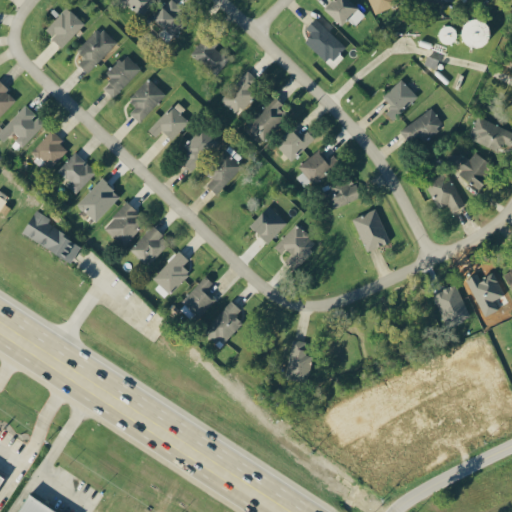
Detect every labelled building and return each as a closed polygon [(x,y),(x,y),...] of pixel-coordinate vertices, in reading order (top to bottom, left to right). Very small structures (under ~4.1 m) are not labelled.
[(124,0),(141,15),(155,0),(124,0)] [(173,36),(186,22),(178,15),(183,9),(173,0),(170,0),(154,18),(173,36)] [(342,25),(348,19),(355,26),(366,15),(350,0),(332,0),(324,8),(342,25)] [(368,0),(376,15),(395,5),(392,0),(368,0)] [(45,30),(62,47),(84,24),(67,7),(45,30)] [(306,28),(312,34),(305,41),(328,63),(345,46),(315,18),(306,28)] [(116,43),(99,27),(77,50),(84,57),(78,63),(88,73),(116,43)] [(191,53),(212,71),(225,55),(204,38),(191,53)] [(142,68),(125,54),(106,74),(112,79),(103,88),(114,98),(142,68)] [(234,113),(263,87),(249,72),(221,98),(234,113)] [(136,106),(130,113),(140,123),(166,94),(148,78),(129,99),(136,106)] [(392,119),(417,96),(402,79),(383,96),(392,106),(385,112),(392,119)] [(0,116),(17,99),(0,82),(0,116)] [(246,127),(263,142),(287,116),(279,108),(283,104),(274,96),(246,127)] [(148,131),(156,137),(162,131),(172,140),(189,121),(181,114),(185,109),(176,100),(148,131)] [(24,146),(45,124),(37,116),(26,105),(0,131),(0,138),(3,141),(11,133),(24,146)] [(443,122),(431,107),(401,131),(413,146),(443,122)] [(469,138),(502,154),(511,132),(479,116),(469,138)] [(291,161),(313,141),(296,123),(275,143),(291,161)] [(217,141),(201,126),(182,147),(187,151),(178,160),(190,171),(217,141)] [(51,167),(67,150),(59,143),(63,140),(52,130),(33,149),(51,167)] [(207,186),(220,195),(244,160),(226,148),(208,174),(213,178),(207,186)] [(326,159),(322,151),(297,163),(302,173),(297,176),(302,186),(340,167),(334,155),(326,159)] [(96,173),(75,152),(57,170),(71,184),(68,187),(76,194),(96,173)] [(470,159),(458,152),(451,162),(462,170),(459,175),(477,187),(492,163),(474,152),(470,159)] [(453,211),(465,205),(445,171),(424,183),(439,208),(448,203),(453,211)] [(361,196),(350,175),(323,188),(333,210),(361,196)] [(77,205),(96,222),(120,195),(101,178),(77,205)] [(123,245),(143,224),(135,216),(138,212),(127,202),(104,226),(123,245)] [(287,222),(268,206),(250,226),(268,243),(287,222)] [(353,219),(367,252),(390,242),(376,209),(353,219)] [(81,245),(47,224),(51,219),(36,210),(22,233),(71,262),(81,245)] [(274,247),(282,255),(286,250),(294,257),(290,262),(296,267),(317,243),(296,224),(274,247)] [(169,242),(152,226),(130,250),(147,266),(169,242)] [(153,278),(159,284),(155,288),(165,299),(190,273),(183,266),(188,260),(179,251),(153,278)] [(182,301),(200,317),(216,298),(207,290),(213,283),(204,275),(182,301)] [(435,293),(447,326),(469,318),(458,285),(435,293)] [(241,310),(231,301),(202,331),(220,348),(243,323),(235,316),(241,310)] [(307,343),(294,339),(284,375),(306,382),(313,357),(304,354),(307,343)] [(0,469),(0,493),(11,477),(0,469)] [(61,511),(35,495),(24,511),(61,511)]
